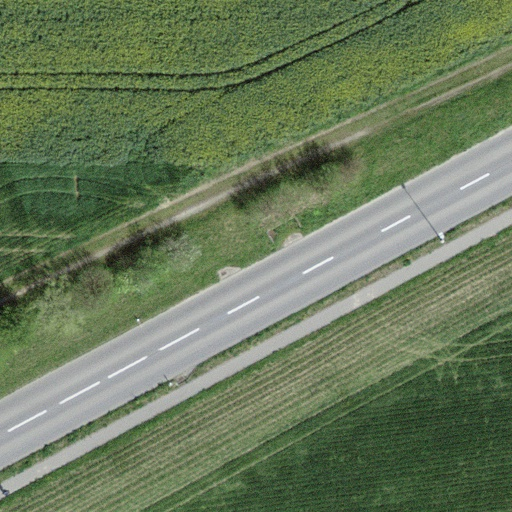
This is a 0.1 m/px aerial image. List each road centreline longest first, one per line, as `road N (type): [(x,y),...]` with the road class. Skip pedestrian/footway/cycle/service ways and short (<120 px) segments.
road 1 (secondary): [(511,160),(0,436)]
road 2 (track): [(0,312),(511,54)]
